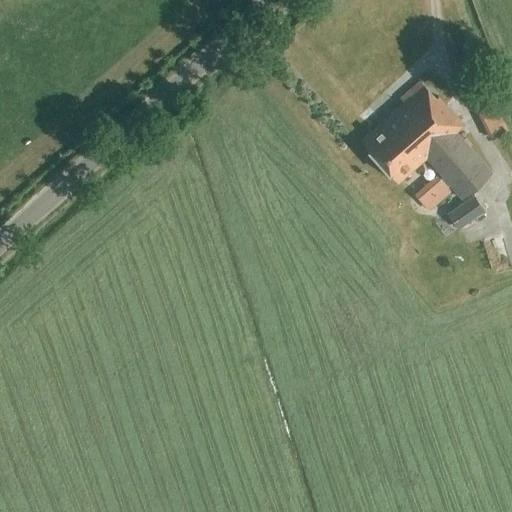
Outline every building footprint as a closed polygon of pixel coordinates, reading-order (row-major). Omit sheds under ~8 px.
[(359,140),(397,183),(425,158),(461,198),(492,171),(456,131),(463,125),(429,86),(427,88),(420,79),(400,97),(404,101),(370,131),(359,140)] [(506,129),(485,85),(473,90),(481,110),(475,112),(487,138),(506,129)] [(413,193),(428,210),(438,201),(443,206),(452,198),(447,193),(450,191),(436,174),(413,193)] [(444,215),(455,230),(481,211),(471,196),(444,215)] [(459,253),(432,257),(433,262),(425,263),(427,279),(462,274),(459,253)] [(470,261),(478,280),(490,275),(483,256),(470,261)]
